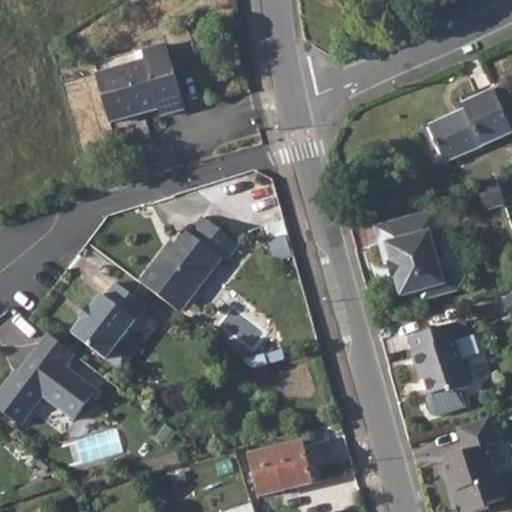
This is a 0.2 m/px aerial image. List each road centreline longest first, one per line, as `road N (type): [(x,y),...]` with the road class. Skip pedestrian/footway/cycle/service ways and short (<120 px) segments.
road 1 (residential): [(404,511),(291,103)]
road 2 (residential): [(291,103),(511,10)]
road 3 (track): [(91,208),(50,46),(14,0)]
